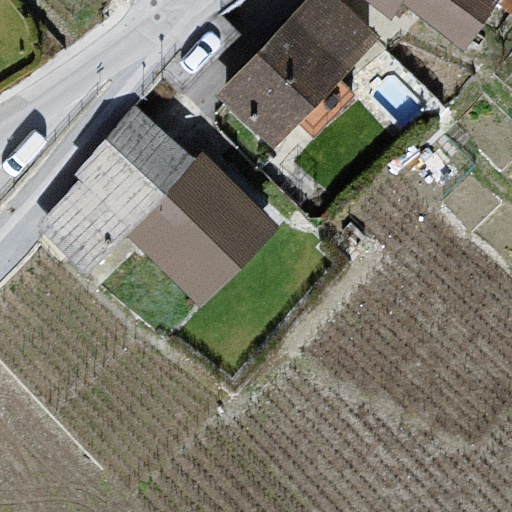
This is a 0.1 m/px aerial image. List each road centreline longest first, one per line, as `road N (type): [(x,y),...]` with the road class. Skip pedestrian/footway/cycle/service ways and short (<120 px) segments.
road 1 (unclassified): [(0,256),(79,159),(165,14)]
road 2 (residential): [(165,14),(0,125)]
